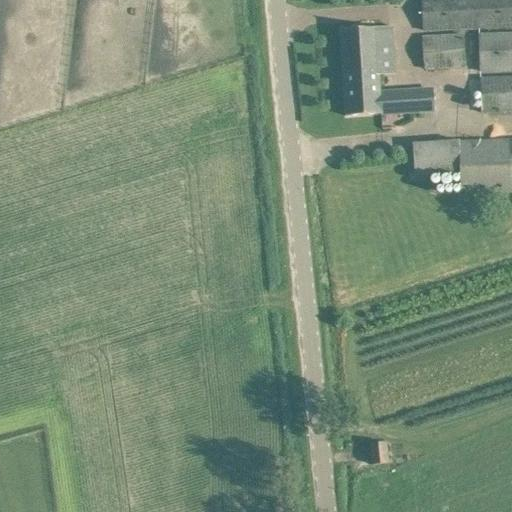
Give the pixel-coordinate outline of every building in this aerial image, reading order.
[(511,0),(421,0),(422,30),(511,26),(511,0)] [(389,27),(360,29),(340,30),(346,116),(433,111),(432,90),(379,93),(378,73),(392,72),(389,27)] [(511,31),(478,32),(479,71),(511,70),(511,31)] [(463,32),(421,35),(424,69),(465,66),(463,32)] [(511,75),(480,76),(481,112),(511,111),(511,75)] [(511,139),(412,144),(414,175),(459,172),(460,191),(511,190),(511,139)] [(385,443),(370,444),(373,465),(387,464),(385,443)]
